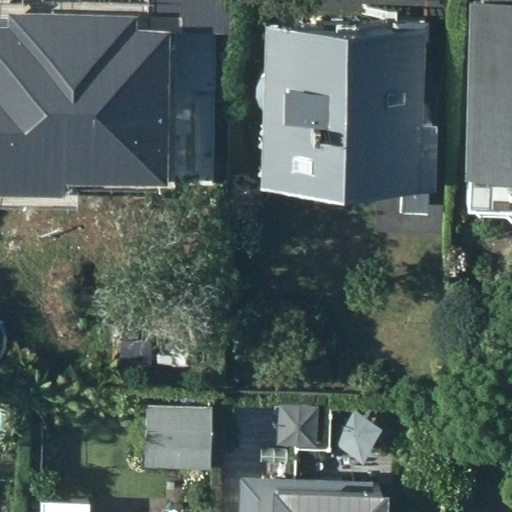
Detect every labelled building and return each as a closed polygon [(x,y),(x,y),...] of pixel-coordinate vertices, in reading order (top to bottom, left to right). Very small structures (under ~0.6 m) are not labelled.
[(0,163),(87,164),(87,151),(188,151),(190,3),(155,4),(155,0),(23,0),(23,3),(0,2),(0,163)] [(511,0),(479,0),(481,200),(511,199),(511,0)] [(433,20),(273,18),(272,181),(409,180),(408,207),(436,208),(435,181),(448,181),(448,119),(434,119),(433,20)] [(159,381),(220,381),(222,303),(122,299),(120,351),(158,352),(159,381)] [(253,386),(248,439),(342,444),(344,391),(253,386)] [(151,401),(149,463),(217,465),(218,402),(151,401)] [(8,411),(0,410),(0,451),(7,451),(8,411)]
